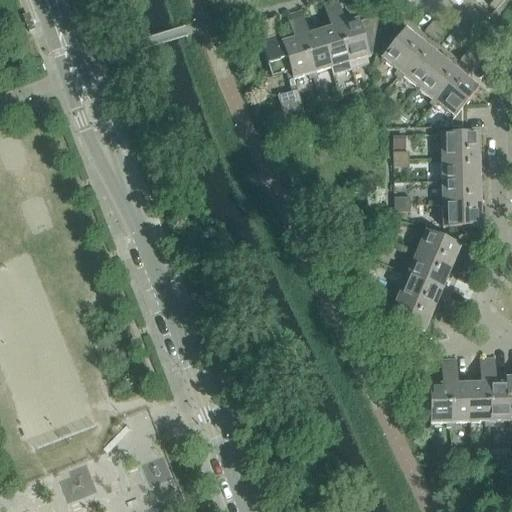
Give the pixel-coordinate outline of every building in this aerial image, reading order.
[(505,0),(494,0),(489,7),(495,12),(505,0)] [(337,1),(330,3),(335,18),(342,16),(337,1)] [(335,18),(330,3),(323,5),(327,20),(335,18)] [(300,12),(293,14),(298,29),(305,27),(300,12)] [(298,29),(293,14),(286,16),(291,31),(298,29)] [(282,44),(275,19),(262,23),(268,40),(260,42),(271,79),(286,75),(291,93),(277,97),(285,125),(305,119),(294,81),(293,81),(282,44)] [(357,21),(337,27),(349,64),(368,58),(357,21)] [(424,34),(430,39),(440,26),(434,21),(424,34)] [(440,26),(430,39),(435,43),(446,31),(440,26)] [(319,33),(330,70),(349,64),(337,27),(319,33)] [(381,61),(399,76),(424,46),(405,31),(381,61)] [(319,33),(301,38),(312,75),(330,70),(319,33)] [(301,38),(282,44),(293,81),(294,81),(312,75),(301,38)] [(399,76),(417,90),(441,60),(424,46),(399,76)] [(459,63),(465,67),(475,55),(469,50),(459,63)] [(475,55),(465,67),(471,72),(481,60),(475,55)] [(459,75),(441,60),(417,90),(435,105),(459,75)] [(459,75),(435,105),(453,120),(478,90),(459,75)] [(440,137),(440,161),(479,160),(478,136),(440,137)] [(440,161),(441,184),(480,182),(479,160),(440,161)] [(441,184),(442,206),(480,205),(480,182),(441,184)] [(480,205),(442,206),(443,230),(481,229),(480,205)] [(425,233),(415,255),(451,270),(460,248),(425,233)] [(415,255),(406,276),(442,291),(451,270),(415,255)] [(462,267),(459,274),(474,280),(477,273),(462,267)] [(474,280),(459,274),(457,281),(471,287),(474,280)] [(442,291),(406,276),(398,297),(433,312),(442,291)] [(433,312),(398,297),(388,319),(424,334),(433,312)] [(445,309),(442,316),(457,322),(460,315),(445,309)] [(457,322),(442,316),(439,323),(454,329),(457,322)] [(488,385),(469,386),(469,424),(489,424),(488,385)] [(508,419),(506,385),(488,385),(489,424),(509,423),(509,419),(508,419)] [(450,425),(449,386),(429,387),(430,425),(450,425)] [(469,386),(449,386),(450,425),(469,424),(469,386)]
